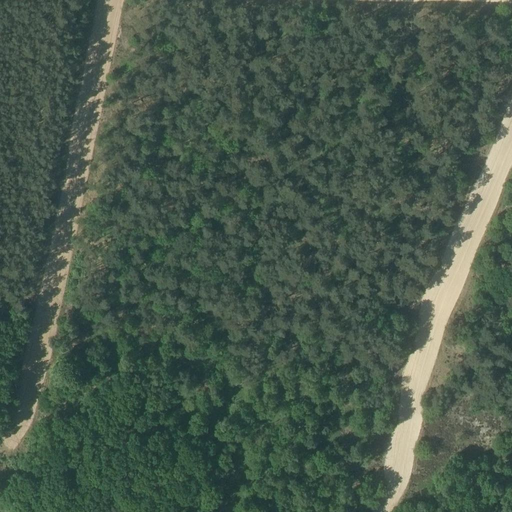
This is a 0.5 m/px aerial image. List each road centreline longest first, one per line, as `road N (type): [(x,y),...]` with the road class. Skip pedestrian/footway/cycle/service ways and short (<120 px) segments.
road 1 (track): [(0,444),(15,435),(25,412),(110,0)]
road 2 (track): [(382,511),(434,312),(511,134)]
